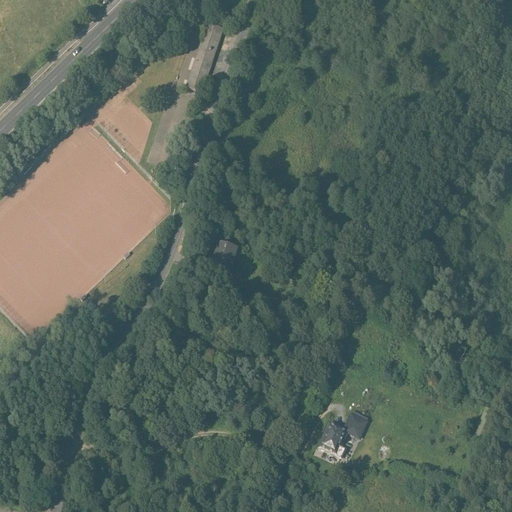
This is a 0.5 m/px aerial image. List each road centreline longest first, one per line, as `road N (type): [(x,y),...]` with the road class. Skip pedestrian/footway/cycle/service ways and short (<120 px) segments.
road 1 (tertiary): [(254,0),(162,274),(92,382),(54,511)]
road 2 (primary): [(0,132),(138,0)]
